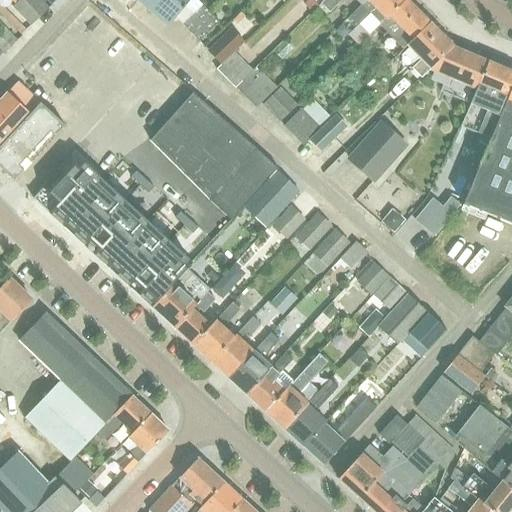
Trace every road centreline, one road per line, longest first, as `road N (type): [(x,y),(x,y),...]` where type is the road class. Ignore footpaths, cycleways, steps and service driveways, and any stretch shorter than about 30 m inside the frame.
road 1 (residential): [(470,321),(108,0)]
road 2 (residential): [(213,415),(0,211)]
road 3 (residential): [(319,511),(213,415)]
road 4 (residential): [(117,511),(213,415)]
